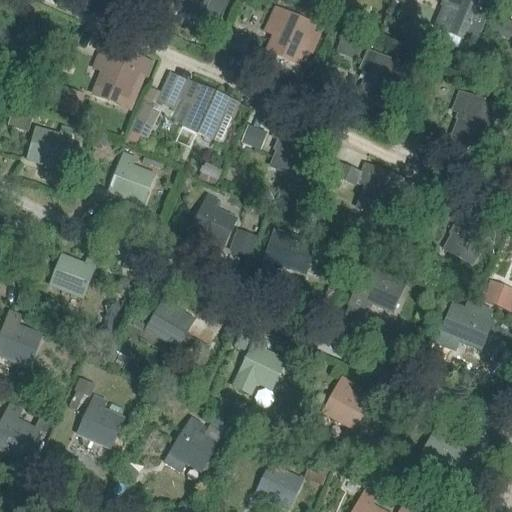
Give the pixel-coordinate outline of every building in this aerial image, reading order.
[(181,0),(178,6),(217,25),(229,0),(181,0)] [(240,0),(239,2),(248,10),(256,0),(240,0)] [(479,2),(475,0),(441,0),(448,2),(437,26),(476,42),(486,17),(475,13),(479,2)] [(310,32),(312,27),(277,11),(269,29),(277,33),(270,50),(296,62),(302,50),(311,54),(319,36),(310,32)] [(336,54),(351,59),(359,40),(343,35),(336,54)] [(232,51),(243,55),(248,41),(238,37),(232,51)] [(103,74),(98,86),(127,98),(137,73),(146,77),(151,64),(104,45),(94,70),(103,74)] [(459,51),(454,62),(469,69),(474,57),(459,51)] [(361,70),(370,74),(361,93),(388,105),(404,69),(369,54),(361,70)] [(160,93),(149,88),(142,102),(150,106),(152,101),(173,111),(186,82),(169,74),(160,93)] [(184,125),(182,129),(196,135),(198,132),(212,138),(212,137),(213,135),(222,139),(238,105),(229,101),(192,84),(186,97),(194,101),(184,125)] [(55,111),(75,120),(84,97),(64,88),(55,111)] [(455,135),(483,145),(497,109),(461,95),(454,112),(463,116),(455,135)] [(143,106),(136,121),(138,122),(151,129),(159,114),(143,106)] [(7,127),(28,133),(32,116),(12,111),(7,127)] [(138,122),(132,134),(146,141),(151,129),(138,122)] [(273,166),(301,178),(317,141),(280,125),(274,138),(283,142),(273,166)] [(248,129),(242,144),(259,151),(265,136),(248,129)] [(28,160),(61,169),(71,133),(63,131),(60,139),(36,132),(28,160)] [(153,177),(131,169),(134,161),(123,157),(110,192),(143,205),(153,177)] [(355,184),(359,173),(341,165),(336,176),(355,184)] [(400,209),(410,185),(365,167),(361,178),(370,181),(359,206),(386,217),(391,205),(400,209)] [(181,192),(197,199),(201,190),(206,192),(209,185),(187,176),(181,192)] [(191,232),(223,247),(232,229),(235,221),(214,211),(217,203),(208,198),(191,232)] [(431,218),(446,227),(456,208),(441,199),(431,218)] [(460,225),(447,249),(473,262),(482,246),(491,228),(457,210),(451,221),(460,225)] [(248,256),(256,240),(239,232),(232,248),(248,256)] [(263,271),(274,275),(277,265),(303,274),(309,255),(311,246),(274,234),(269,252),(263,271)] [(51,286),(83,298),(96,263),(88,260),(85,268),(62,259),(51,286)] [(350,305),(367,312),(371,304),(390,311),(401,285),(365,270),(350,305)] [(120,280),(117,288),(127,291),(130,283),(120,280)] [(483,301),(510,312),(511,306),(511,290),(491,281),(483,301)] [(148,330),(178,347),(182,340),(192,323),(172,310),(176,303),(167,297),(155,317),(148,330)] [(118,303),(109,301),(105,307),(107,314),(104,325),(99,331),(101,338),(108,340),(114,334),(112,327),(114,316),(119,310),(118,303)] [(317,305),(304,305),(304,321),(318,321),(317,305)] [(452,308),(438,344),(456,352),(460,343),(482,352),(493,324),(487,321),(489,315),(471,307),(468,314),(452,308)] [(343,323),(354,328),(360,314),(348,309),(343,323)] [(21,328),(25,319),(12,314),(0,344),(0,359),(32,372),(45,338),(21,328)] [(240,333),(233,348),(243,353),(250,338),(240,333)] [(262,353),(266,345),(256,341),(247,359),(240,374),(233,389),(251,397),(258,383),(272,390),(284,363),(262,353)] [(431,362),(445,367),(451,353),(437,348),(431,362)] [(81,379),(74,394),(88,401),(95,386),(81,379)] [(324,413),(354,430),(368,405),(347,393),(352,386),(342,380),(332,398),(324,413)] [(100,412),(103,404),(93,400),(87,416),(79,434),(111,449),(119,430),(122,422),(100,412)] [(0,424),(0,453),(24,466),(41,433),(18,421),(23,412),(10,405),(0,424)] [(41,417),(36,428),(46,433),(52,422),(41,417)] [(215,420),(208,430),(222,438),(228,428),(215,420)] [(171,454),(165,464),(180,474),(187,463),(201,472),(212,455),(216,448),(196,435),(200,428),(191,422),(182,437),(171,454)] [(419,462),(450,479),(464,453),(442,442),(447,434),(437,429),(419,462)] [(279,473),(283,465),(273,461),(266,476),(257,494),(289,510),(301,483),(279,473)] [(376,511),(369,508),(373,501),(364,496),(354,511),(376,511)]
